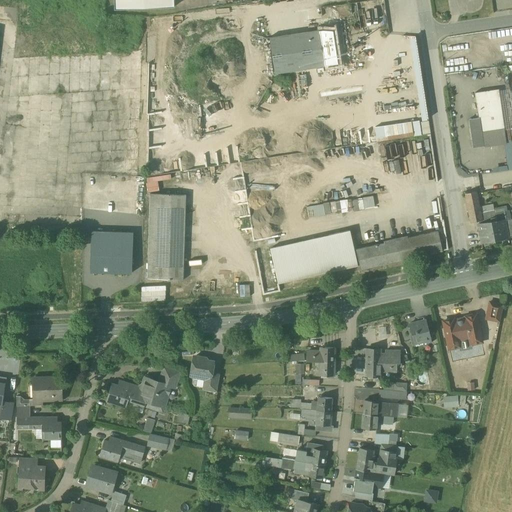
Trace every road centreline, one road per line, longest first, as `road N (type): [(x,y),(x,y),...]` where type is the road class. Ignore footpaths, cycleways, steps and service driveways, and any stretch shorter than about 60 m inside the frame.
road 1 (tertiary): [(103,328),(222,322),(352,301)]
road 2 (unclassified): [(467,279),(430,35)]
road 3 (residential): [(332,511),(352,301)]
road 4 (residential): [(103,328),(66,481),(35,511)]
road 5 (unknown): [(454,192),(284,239)]
